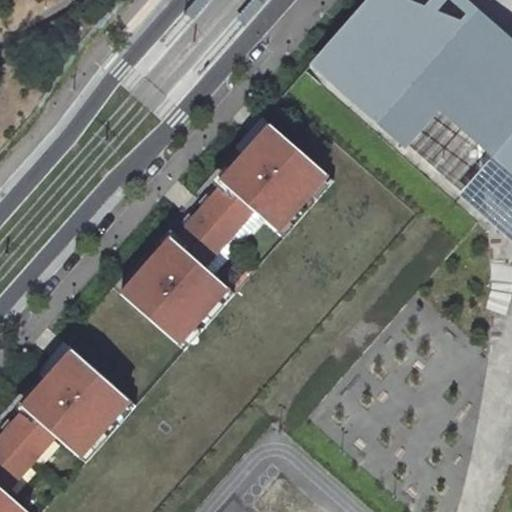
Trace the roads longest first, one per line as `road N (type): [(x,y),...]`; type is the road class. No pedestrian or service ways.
road 1 (tertiary): [(0,316),(283,0)]
road 2 (tertiary): [(178,0),(0,204)]
